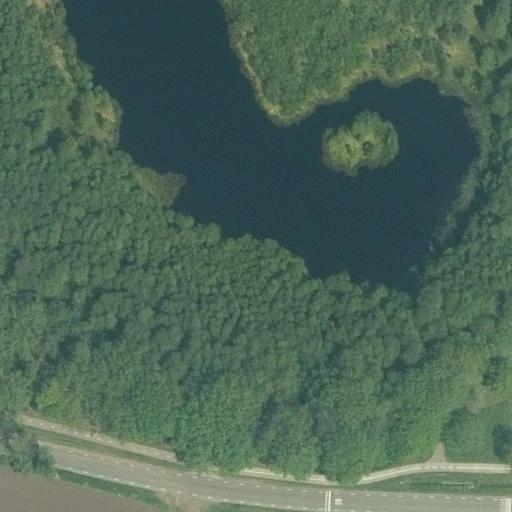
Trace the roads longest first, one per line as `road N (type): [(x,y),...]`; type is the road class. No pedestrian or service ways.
road 1 (tertiary): [(511,508),(219,492),(0,437)]
road 2 (track): [(205,489),(210,467),(228,448),(359,410),(511,308)]
